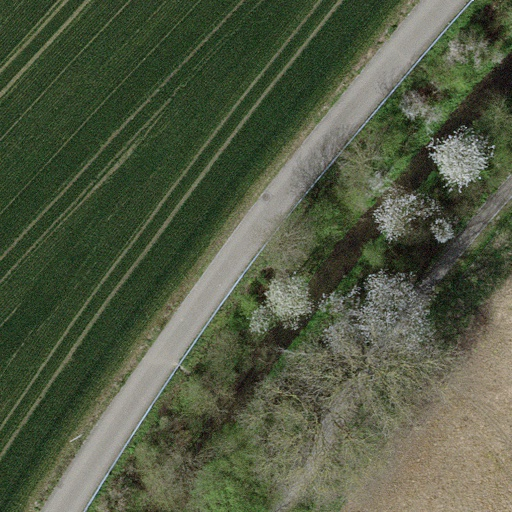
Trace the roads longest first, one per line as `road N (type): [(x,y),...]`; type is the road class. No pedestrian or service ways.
road 1 (residential): [(67,511),(123,413),(442,0)]
road 2 (track): [(271,511),(394,329),(511,186)]
